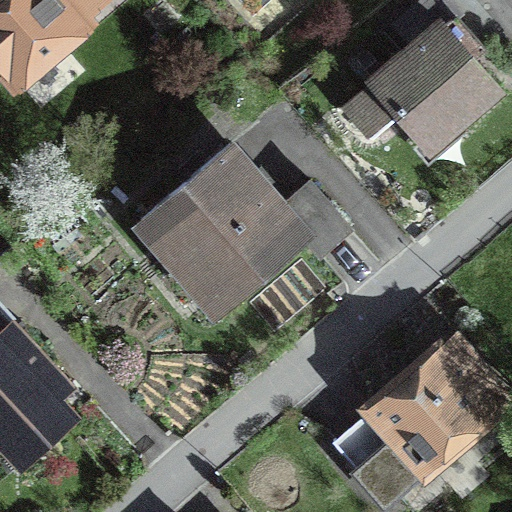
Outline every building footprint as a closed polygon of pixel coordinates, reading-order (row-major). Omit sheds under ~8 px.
[(103,0),(0,0),(0,59),(15,77),(82,21),(81,19),(103,0)] [(347,106),(367,129),(396,105),(428,143),(496,85),(471,55),(482,45),(457,16),(461,13),(449,0),(419,0),(394,22),(413,44),(373,78),(376,82),(347,106)] [(231,141),(142,215),(175,254),(183,247),(227,300),(305,236),(316,249),(348,222),(312,178),(283,202),(231,141)] [(0,438),(21,462),(75,415),(49,386),(61,375),(0,307),(0,438)] [(507,397),(454,336),(334,439),(387,500),(507,397)]
